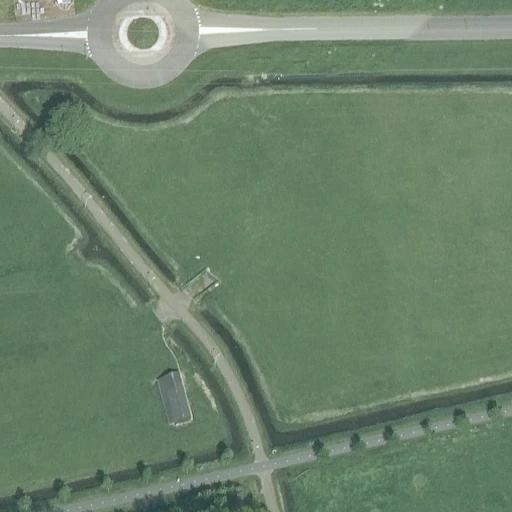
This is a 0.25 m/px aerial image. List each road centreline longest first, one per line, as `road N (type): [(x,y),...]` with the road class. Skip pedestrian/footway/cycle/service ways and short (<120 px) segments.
road 1 (tertiary): [(319,30),(511,28)]
road 2 (tertiary): [(183,51),(319,30)]
road 3 (tertiary): [(319,30),(184,17)]
